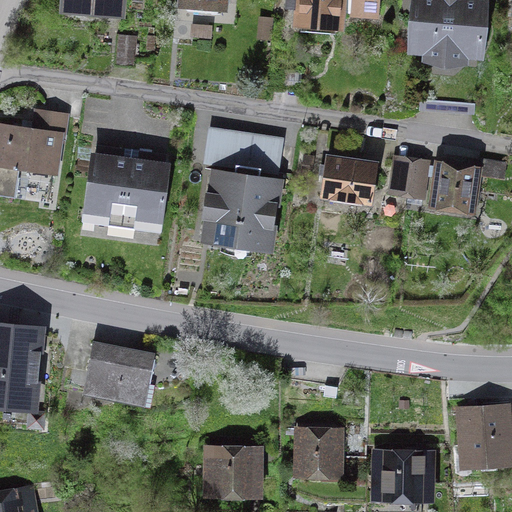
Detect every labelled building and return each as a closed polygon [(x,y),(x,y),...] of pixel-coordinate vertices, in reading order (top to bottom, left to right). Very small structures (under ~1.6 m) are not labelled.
[(63,0),(63,12),(123,16),(124,0),(63,0)] [(182,0),(182,5),(222,8),(223,0),(182,0)] [(375,0),(288,0),(288,7),(299,8),(298,22),(339,25),(340,9),(374,13),(375,0)] [(417,0),(416,15),(413,15),(412,29),(415,29),(414,48),(435,49),(441,56),(449,56),(456,51),(477,53),(481,0),(417,0)] [(119,35),(116,63),(133,64),(135,36),(119,35)] [(0,195),(15,198),(19,167),(52,172),(56,141),(61,142),(65,115),(38,111),(35,131),(0,125),(0,195)] [(125,148),(97,144),(88,209),(97,210),(95,223),(147,230),(149,217),(158,218),(166,154),(138,150),(136,162),(124,161),(125,148)] [(329,158),(324,195),(368,202),(373,164),(329,158)] [(408,192),(412,162),(395,160),(391,189),(408,192)] [(412,162),(408,192),(422,194),(426,164),(412,162)] [(258,182),(260,170),(235,166),(234,179),(217,176),(209,236),(266,244),(274,185),(258,182)] [(435,206),(452,208),(454,205),(473,208),(478,172),(437,166),(431,202),(435,206)] [(38,332),(0,327),(0,400),(31,403),(38,332)] [(144,403),(154,355),(92,343),(83,391),(144,403)] [(509,407),(463,410),(466,460),(511,457),(509,407)] [(301,432),(300,466),(337,467),(338,446),(336,446),(336,433),(301,432)] [(208,439),(208,450),(214,450),(214,485),(251,486),(252,439),(208,439)] [(375,452),(374,498),(431,500),(432,454),(375,452)] [(437,486),(436,511),(450,511),(451,486),(437,486)] [(33,511),(29,489),(0,493),(0,511),(33,511)]
